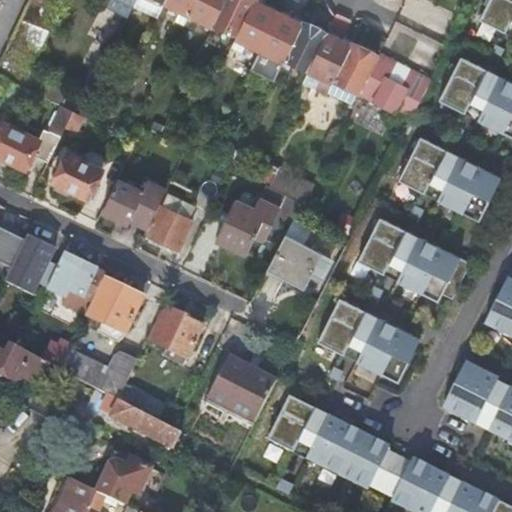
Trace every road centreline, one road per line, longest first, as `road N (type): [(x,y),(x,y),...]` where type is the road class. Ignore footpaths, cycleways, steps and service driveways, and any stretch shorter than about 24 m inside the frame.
road 1 (residential): [(0,196),(243,312)]
road 2 (residential): [(511,226),(414,423)]
